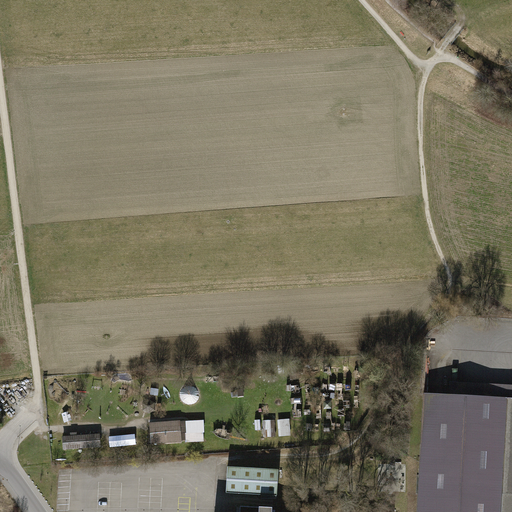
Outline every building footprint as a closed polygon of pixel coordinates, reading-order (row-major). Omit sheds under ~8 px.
[(511,511),(511,399),(421,395),(414,511),(511,511)] [(187,420),(187,442),(205,441),(205,419),(187,420)] [(186,421),(149,424),(150,445),(187,442),(186,421)] [(137,434),(110,435),(111,446),(137,445),(137,434)] [(101,435),(63,438),(64,452),(102,449),(101,435)] [(407,490),(407,464),(381,463),(381,490),(407,490)] [(227,468),(226,495),(277,497),(279,471),(227,468)]
